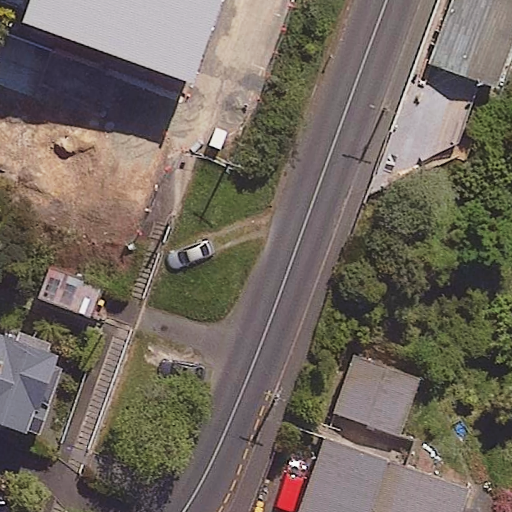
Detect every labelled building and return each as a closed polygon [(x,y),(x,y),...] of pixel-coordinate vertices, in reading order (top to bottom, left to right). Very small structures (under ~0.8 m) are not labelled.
[(34,0),(32,8),(203,70),(228,0),(34,0)] [(511,0),(450,0),(429,59),(495,84),(511,36),(511,0)] [(106,71),(18,37),(2,80),(39,94),(5,180),(75,208),(83,185),(103,192),(132,116),(110,108),(112,103),(96,97),(106,71)] [(102,284),(48,265),(38,295),(92,314),(102,284)] [(61,348),(0,328),(0,415),(35,427),(61,348)] [(421,375),(356,351),(298,511),(457,511),(468,484),(404,461),(414,432),(402,427),(421,375)]
